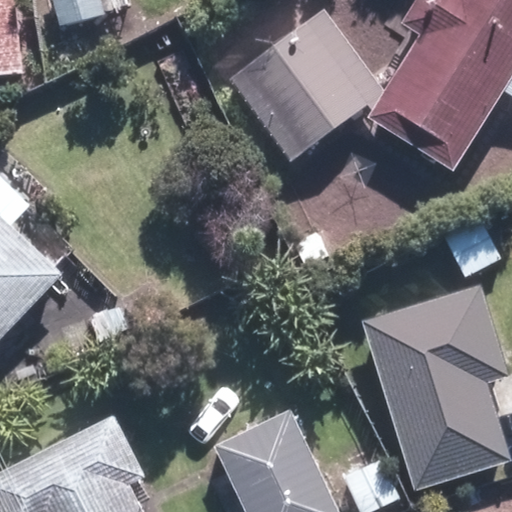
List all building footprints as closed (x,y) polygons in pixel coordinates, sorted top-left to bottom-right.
[(0,0),(0,77),(23,75),(17,0),(0,0)] [(53,0),(61,27),(106,16),(102,0),(53,0)] [(455,175),(511,81),(511,0),(420,0),(404,26),(421,36),(387,92),(327,11),(232,82),(291,164),(368,108),(373,114),(369,121),(455,175)] [(0,344),(65,276),(0,214),(0,344)] [(501,257),(511,252),(511,216),(489,225),(501,257)] [(476,284),(363,318),(415,489),(509,460),(484,377),(503,372),(476,284)] [(245,511),(340,511),(292,410),(214,447),(245,511)] [(143,511),(132,488),(148,481),(119,420),(0,475),(0,511),(143,511)] [(371,511),(401,499),(382,459),(344,477),(360,511),(371,511)]
